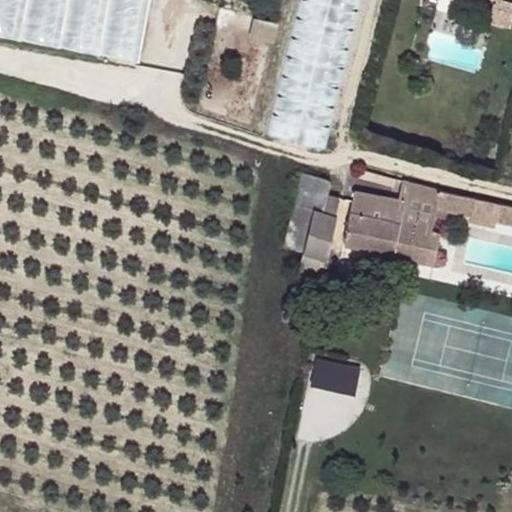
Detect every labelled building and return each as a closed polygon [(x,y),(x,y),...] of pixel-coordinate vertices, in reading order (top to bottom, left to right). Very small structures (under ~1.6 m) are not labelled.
[(0,0),(0,34),(141,56),(149,0),(0,0)] [(304,173),(285,244),(299,247),(297,262),(326,269),(338,214),(324,209),(331,179),(304,173)] [(358,188),(347,242),(435,262),(442,233),(434,231),(440,209),(478,220),(483,198),(441,191),(411,183),(406,198),(358,188)] [(478,220),(477,224),(498,230),(504,202),(483,198),(478,220)] [(291,313),(289,319),(296,321),(299,315),(291,313)] [(353,394),(360,367),(315,356),(308,382),(353,394)]
